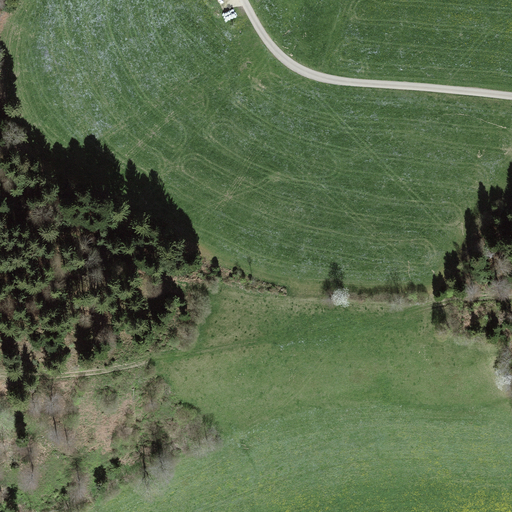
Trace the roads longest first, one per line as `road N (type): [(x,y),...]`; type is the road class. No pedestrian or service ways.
road 1 (track): [(0,378),(88,377),(511,294)]
road 2 (unclassified): [(511,100),(310,77),(284,63),(243,0)]
